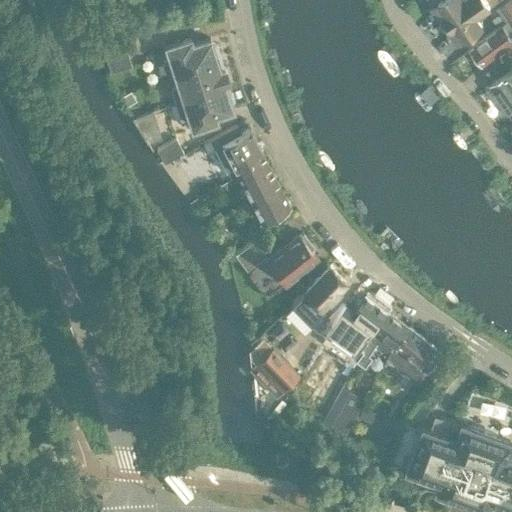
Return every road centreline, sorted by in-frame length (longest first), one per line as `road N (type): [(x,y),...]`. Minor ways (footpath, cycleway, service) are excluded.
road 1 (residential): [(511,377),(374,274),(293,168),(236,0)]
road 2 (tertiary): [(114,384),(0,107)]
road 3 (residential): [(511,167),(390,0)]
road 4 (tertiary): [(174,511),(154,442),(114,384)]
road 5 (tertiary): [(114,384),(136,511)]
